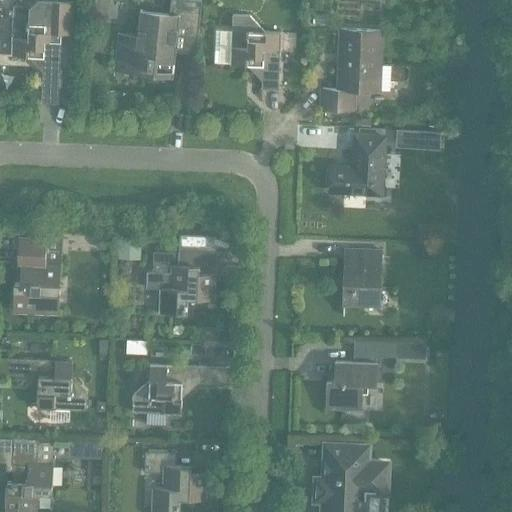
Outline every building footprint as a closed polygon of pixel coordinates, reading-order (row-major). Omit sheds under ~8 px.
[(36,0),(29,7),(13,6),(11,55),(27,56),(42,74),(42,81),(42,103),(58,103),(59,81),(61,31),(73,32),(74,0),(36,0)] [(138,36),(117,34),(113,72),(152,76),(153,61),(172,63),(176,26),(198,29),(201,0),(199,0),(171,0),(170,16),(140,13),(138,36)] [(232,15),(232,30),(216,29),(215,62),(230,63),(245,64),(261,81),(261,89),(278,89),(281,33),(265,32),(250,15),(232,15)] [(380,65),(382,30),(341,29),(338,89),(322,89),(321,109),(354,110),(354,90),(379,91),(379,90),(390,90),(391,65),(380,65)] [(69,56),(69,65),(80,65),(80,56),(69,56)] [(381,194),(384,137),(356,136),(354,169),(331,168),(330,191),(381,194)] [(95,236),(94,243),(100,249),(106,249),(107,237),(95,236)] [(118,236),(118,258),(140,259),(141,236),(118,236)] [(15,282),(14,312),(60,313),(61,263),(45,263),(46,239),(22,238),(21,251),(21,262),(26,262),(26,271),(20,271),(20,282),(15,282)] [(418,246),(417,259),(428,259),(428,247),(418,246)] [(147,287),(162,288),(161,313),(188,313),(188,299),(214,299),(215,273),(211,273),(212,249),(179,248),(179,252),(154,251),(154,271),(147,271),(147,287)] [(379,290),(381,251),(346,249),(343,304),(374,306),(375,289),(379,290)] [(108,339),(100,339),(100,360),(109,360),(108,339)] [(371,340),(371,356),(425,358),(426,342),(371,340)] [(191,343),(191,354),(206,354),(207,344),(191,343)] [(0,373),(14,375),(22,375),(37,393),(37,408),(50,408),(50,420),(69,421),(70,409),(86,410),(86,394),(72,377),(72,374),(72,361),(25,359),(25,357),(0,356),(0,373)] [(377,384),(378,363),(335,361),(334,382),(327,381),(326,408),(361,410),(363,383),(377,384)] [(132,396),(131,412),(147,412),(147,425),(167,425),(167,413),(180,414),(181,399),(198,383),(205,383),(230,383),(230,366),(200,365),(150,364),(149,380),(132,396)] [(0,437),(0,450),(13,451),(13,470),(12,482),(5,482),(4,511),(26,511),(26,508),(37,508),(38,493),(51,493),(52,463),(53,464),(53,462),(54,441),(37,440),(37,439),(14,438),(0,437)] [(86,441),(85,457),(102,458),(103,442),(86,441)] [(385,493),(387,464),(367,463),(368,447),(326,445),(324,480),(316,479),(315,500),(323,501),(322,511),(364,511),(366,492),(385,493)] [(145,451),(144,473),(163,473),(162,488),(153,488),(152,511),(177,511),(178,499),(205,500),(206,474),(180,473),(180,465),(170,464),(170,452),(145,451)]
